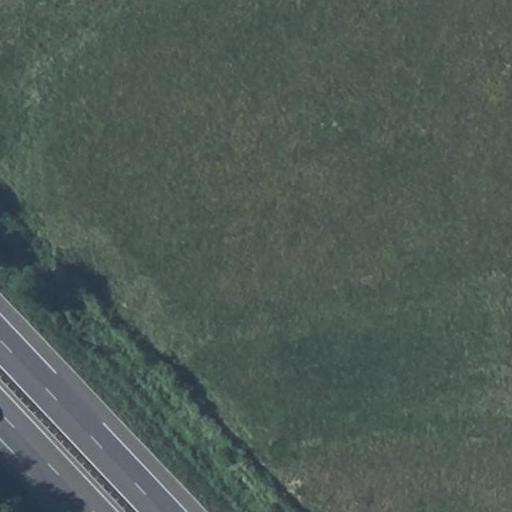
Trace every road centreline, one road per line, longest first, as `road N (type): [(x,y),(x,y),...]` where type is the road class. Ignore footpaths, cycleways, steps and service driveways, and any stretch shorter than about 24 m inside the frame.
road 1 (motorway): [(163,511),(0,338)]
road 2 (motorway): [(0,411),(95,511)]
